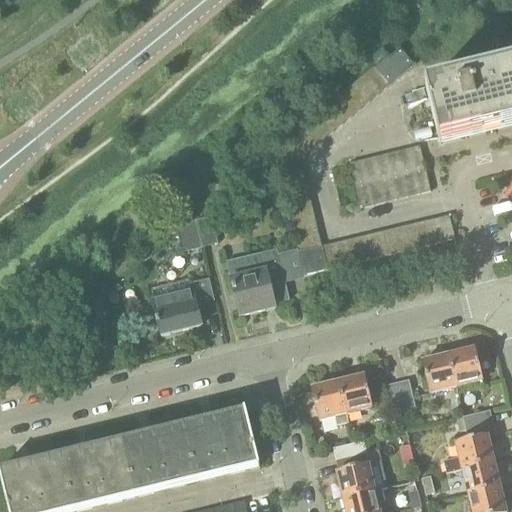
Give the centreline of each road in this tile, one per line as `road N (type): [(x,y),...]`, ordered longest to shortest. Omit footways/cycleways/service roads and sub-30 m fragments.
road 1 (residential): [(0,421),(268,356)]
road 2 (residential): [(268,356),(504,298)]
road 3 (tertiary): [(23,149),(207,0)]
road 4 (residential): [(306,511),(268,356)]
